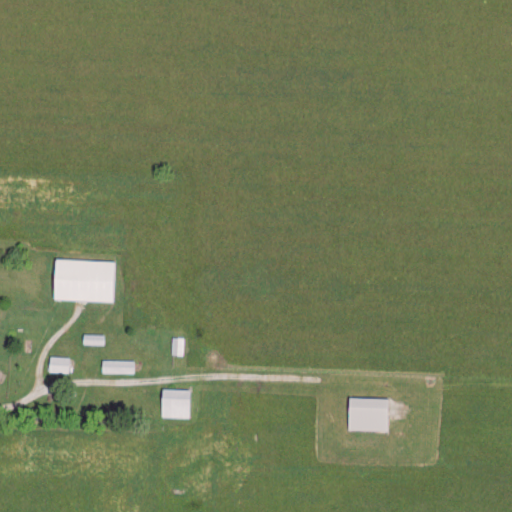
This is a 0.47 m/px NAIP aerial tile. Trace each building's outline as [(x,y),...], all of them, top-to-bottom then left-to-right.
[(50,296),(110,298),(111,258),(51,257),(50,296)] [(68,354),(48,354),(48,370),(68,371),(68,354)] [(134,358),(101,358),(100,371),(133,372),(134,358)] [(188,416),(189,387),(160,386),(159,415),(188,416)] [(346,427),(385,428),(386,396),(347,395),(346,427)]
